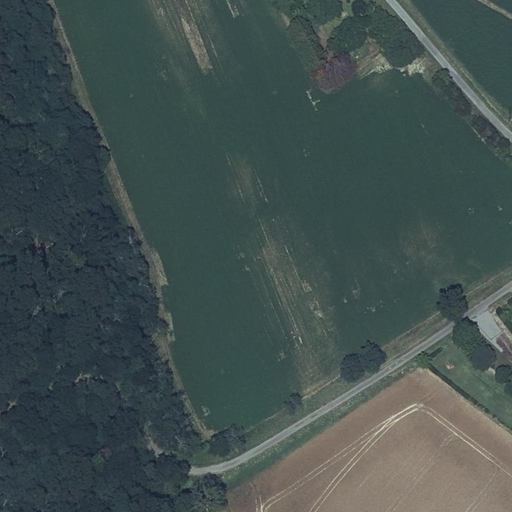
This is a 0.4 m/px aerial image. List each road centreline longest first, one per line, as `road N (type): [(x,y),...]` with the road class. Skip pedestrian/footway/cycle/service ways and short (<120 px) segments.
road 1 (unclassified): [(511,283),(222,467),(191,470),(165,459),(126,408),(88,387),(51,394),(0,421)]
road 2 (unclassified): [(511,140),(388,0)]
